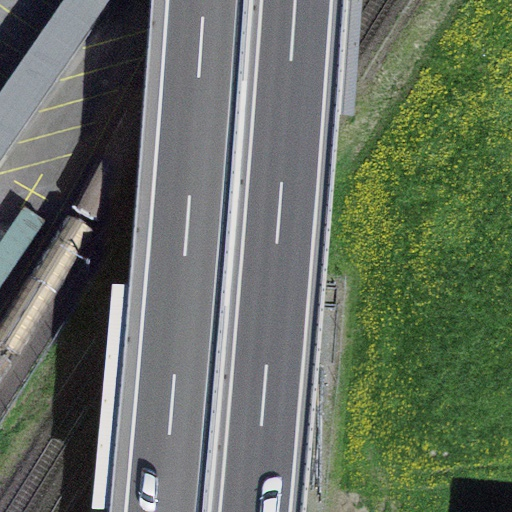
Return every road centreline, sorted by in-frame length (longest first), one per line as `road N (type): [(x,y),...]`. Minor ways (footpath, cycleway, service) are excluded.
road 1 (motorway): [(205,0),(162,511)]
road 2 (motorway): [(252,511),(295,0)]
